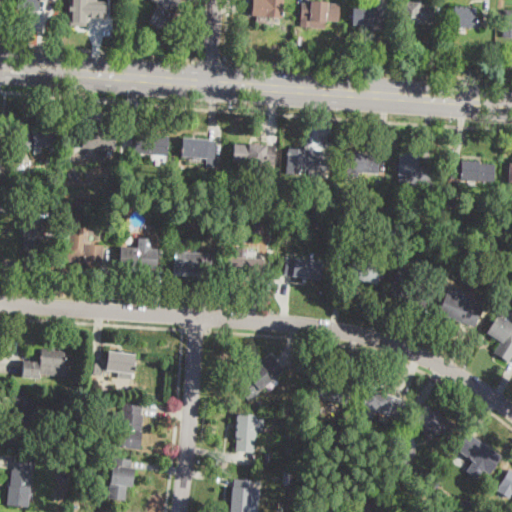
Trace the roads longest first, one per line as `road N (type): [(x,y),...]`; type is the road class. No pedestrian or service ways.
road 1 (residential): [(0,302),(333,327),(419,353),(511,410)]
road 2 (primary): [(0,65),(511,103)]
road 3 (residential): [(178,511),(196,317)]
